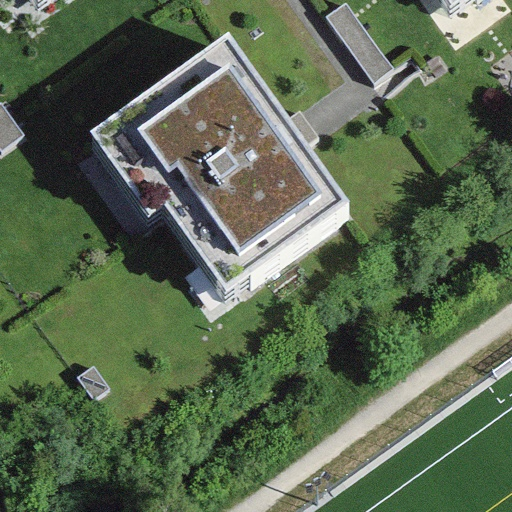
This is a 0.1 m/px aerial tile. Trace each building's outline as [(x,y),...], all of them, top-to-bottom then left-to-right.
[(29,0),(50,28),(88,0),(29,0)] [(511,0),(440,0),(467,36),(511,2),(511,0)] [(393,81),(348,11),(329,23),(373,93),(393,81)] [(363,224),(241,59),(115,151),(237,316),(363,224)] [(25,143),(4,113),(0,115),(0,153),(3,159),(25,143)]
